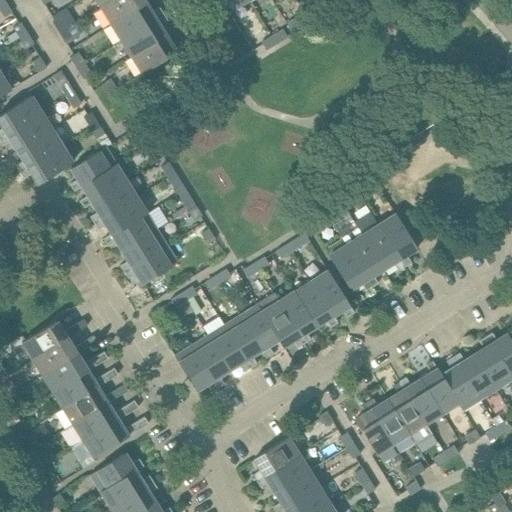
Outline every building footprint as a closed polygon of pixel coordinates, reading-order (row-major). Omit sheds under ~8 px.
[(94,0),(100,8),(113,0),(94,0)] [(113,0),(100,8),(110,25),(145,3),(143,0),(113,0)] [(249,1),(248,0),(224,0),(232,12),(249,1)] [(317,0),(303,0),(297,4),(303,14),(319,4),(317,0)] [(4,2),(0,4),(0,12),(3,18),(11,13),(4,2)] [(120,41),(162,15),(158,9),(151,13),(145,3),(110,25),(120,41)] [(120,41),(130,57),(165,35),(159,25),(166,21),(162,15),(120,41)] [(52,23),(58,34),(66,29),(60,18),(52,23)] [(313,29),(308,21),(297,28),(302,36),(313,29)] [(66,29),(58,34),(65,45),(73,40),(79,36),(81,28),(77,22),(75,23),(66,29)] [(20,23),(18,24),(12,28),(19,38),(26,33),(20,23)] [(276,44),(286,38),(281,30),(271,36),(276,44)] [(26,33),(19,38),(25,49),(33,44),(26,33)] [(130,57),(141,74),(175,53),(183,48),(179,42),(172,46),(165,35),(130,57)] [(276,44),(271,36),(260,43),(265,51),(276,44)] [(69,58),(75,69),(83,64),(76,53),(69,58)] [(46,68),(39,57),(31,62),(38,73),(46,68)] [(82,79),(84,78),(90,74),(83,64),(75,69),(82,79)] [(0,75),(0,96),(9,90),(0,75)] [(109,79),(101,84),(108,95),(116,90),(109,79)] [(73,93),(67,82),(59,87),(65,98),(73,93)] [(73,93),(65,98),(72,109),(80,104),(73,93)] [(0,130),(0,138),(40,113),(30,96),(0,114),(0,126),(2,129),(0,130)] [(417,109),(429,127),(438,121),(427,103),(417,109)] [(419,133),(429,127),(417,109),(407,115),(419,133)] [(82,117),(89,128),(97,123),(90,112),(82,117)] [(9,141),(15,151),(51,129),(40,113),(0,138),(0,142),(2,145),(9,141)] [(398,120),(410,139),(419,133),(407,115),(398,120)] [(401,145),(410,139),(398,120),(389,126),(401,145)] [(97,123),(89,128),(96,139),(104,134),(97,123)] [(390,151),(391,150),(401,145),(389,126),(379,132),(390,151)] [(15,166),(19,172),(61,146),(51,129),(15,151),(22,162),(15,166)] [(153,141),(146,130),(138,135),(145,146),(153,141)] [(160,152),(153,141),(145,146),(152,157),(160,152)] [(29,174),(36,185),(71,163),(61,146),(19,172),(22,178),(29,174)] [(80,187),(115,164),(104,147),(69,169),(76,180),(69,185),(73,191),(80,187)] [(168,162),(167,163),(160,167),(166,178),(174,173),(168,162)] [(90,203),(125,181),(115,164),(80,187),(86,196),(79,201),(83,207),(90,203)] [(181,184),(174,173),(166,178),(173,189),(181,184)] [(354,187),(359,195),(376,185),(371,177),(354,187)] [(93,223),(135,197),(125,181),(90,203),(96,213),(89,217),(93,223)] [(343,194),(344,195),(348,202),(352,200),(359,195),(354,187),(343,194)] [(194,205),(188,195),(180,200),(186,210),(194,205)] [(359,195),(352,200),(357,207),(364,203),(359,195)] [(110,234),(145,213),(135,197),(93,223),(97,229),(104,225),(110,234)] [(333,202),(322,209),(327,217),(338,210),(333,202)] [(194,205),(186,210),(193,221),(201,216),(194,205)] [(322,209),(311,215),(316,223),(327,217),(322,209)] [(120,251),(155,230),(145,213),(110,234),(103,239),(107,245),(114,241),(120,251)] [(394,214),(377,225),(404,267),(410,263),(405,256),(417,249),(394,214)] [(404,267),(377,225),(361,235),(383,270),(393,263),(398,270),(404,267)] [(214,240),(208,229),(200,234),(207,245),(214,240)] [(124,272),(166,246),(155,230),(120,251),(127,262),(120,266),(124,272)] [(296,238),(286,244),(291,252),(301,245),(308,241),(303,233),(296,238)] [(361,235),(345,245),(371,287),(377,283),(373,276),(383,270),(361,235)] [(286,244),(275,251),(280,259),(291,252),(286,244)] [(371,287),(345,245),(328,256),(350,291),(361,284),(365,291),(371,287)] [(134,274),(141,285),(176,263),(166,246),(124,272),(127,278),(134,274)] [(263,257),(253,263),(258,271),(268,265),(263,257)] [(253,263),(243,270),(242,270),(247,278),(258,271),(253,263)] [(225,269),(215,275),(220,283),(230,277),(225,269)] [(326,270),(309,281),(331,316),(341,310),(346,317),(352,313),(347,305),(348,305),(326,270)] [(215,275),(204,282),(209,290),(220,283),(215,275)] [(331,316),(309,281),(293,291),(315,326),(325,320),(329,327),(336,323),(331,316)] [(191,287),(180,293),(185,301),(196,294),(191,287)] [(293,291),(277,301),(303,343),(309,340),(304,333),(315,326),(293,291)] [(169,300),(170,301),(174,308),(185,301),(180,293),(169,300)] [(272,294),(256,305),(277,340),(281,347),(292,340),(297,347),(303,343),(277,301),(272,294)] [(239,315),(261,351),(265,358),(271,354),(267,347),(277,340),(256,305),(239,315)] [(158,308),(147,315),(152,323),(163,316),(158,308)] [(239,315),(223,325),(249,368),(255,364),(251,357),(261,351),(239,315)] [(20,343),(31,360),(66,338),(86,326),(82,319),(62,332),(55,321),(20,343)] [(249,368),(223,325),(206,336),(228,371),(239,364),(243,371),(249,368)] [(491,334),(485,337),(511,380),(511,378),(511,343),(506,334),(495,341),(491,334)] [(31,360),(41,376),(76,354),(76,355),(96,342),(92,336),(72,348),(66,338),(31,360)] [(206,336),(190,346),(217,388),(222,384),(218,377),(228,371),(206,336)] [(473,355),(495,390),(511,380),(485,337),(479,341),(483,348),(473,355)] [(173,356),(188,380),(195,391),(206,384),(211,392),(217,388),(190,346),(173,356)] [(41,376),(52,392),(86,371),(107,359),(102,352),(82,365),(76,355),(76,354),(41,376)] [(458,354),(452,358),(478,400),(495,390),(473,355),(462,361),(458,354)] [(441,375),(457,404),(461,411),(478,400),(452,358),(446,362),(451,369),(441,375)] [(441,414),(457,404),(441,375),(437,369),(436,369),(432,361),(425,365),(429,373),(419,379),(441,414)] [(52,392),(62,408),(96,387),(97,387),(117,375),(113,368),(93,381),(86,371),(52,392)] [(398,382),(425,424),(441,414),(419,379),(409,385),(404,378),(398,382)] [(397,393),(387,399),(408,434),(415,445),(431,435),(425,424),(398,382),(392,386),(397,393)] [(62,408),(72,425),(106,403),(107,404),(127,391),(123,385),(103,397),(97,387),(96,387),(62,408)] [(366,402),(392,445),(408,434),(387,399),(376,406),(372,399),(366,402)] [(72,425),(82,441),(116,419),(117,420),(137,407),(133,401),(113,413),(107,404),(106,403),(72,425)] [(375,455),(392,445),(366,402),(360,406),(364,413),(353,420),(375,455)] [(326,411),(325,412),(318,416),(325,427),(332,422),(326,411)] [(126,437),(141,428),(147,424),(143,417),(123,430),(117,420),(116,419),(82,441),(93,458),(127,437),(126,437)] [(505,420),(495,427),(500,435),(510,428),(505,420)] [(489,441),(500,435),(495,427),(484,434),(489,441)] [(40,430),(29,437),(36,447),(46,440),(40,430)] [(479,438),(474,430),(463,437),(468,445),(479,438)] [(346,432),(341,436),(338,437),(345,448),(353,443),(346,432)] [(252,475),(256,481),(298,455),(287,437),(252,459),(259,470),(252,475)] [(353,443),(345,448),(352,459),(359,454),(353,443)] [(453,446),(442,452),(447,460),(458,454),(453,446)] [(436,467),(447,460),(442,452),(431,459),(436,467)] [(99,493),(135,471),(142,467),(138,460),(131,465),(124,453),(88,475),(99,493)] [(267,482),(273,493),(308,471),(298,455),(256,481),(260,487),(267,482)] [(413,477),(424,470),(419,463),(408,469),(413,477)] [(368,479),(361,468),(353,473),(360,484),(368,479)] [(99,493),(109,509),(151,482),(148,476),(141,481),(135,471),(99,493)] [(272,507),(275,511),(278,511),(318,487),(308,471),(273,493),(280,503),(272,507)] [(368,479),(360,484),(367,495),(374,490),(368,479)] [(420,489),(415,481),(404,488),(409,496),(420,489)] [(109,509),(111,511),(139,511),(154,503),(148,493),(155,488),(151,482),(109,509)] [(314,511),(328,503),(318,487),(278,511),(314,511)] [(497,493),(490,497),(492,500),(494,503),(497,507),(503,504),(504,503),(497,493)] [(50,499),(57,510),(65,505),(58,494),(50,499)] [(427,500),(419,505),(422,511),(432,511),(433,511),(427,500)] [(139,511),(169,511),(168,509),(162,511),(160,511),(154,503),(139,511)] [(333,511),(328,503),(314,511),(333,511)] [(494,503),(486,508),(488,511),(498,511),(499,511),(498,509),(497,507),(494,503)]
